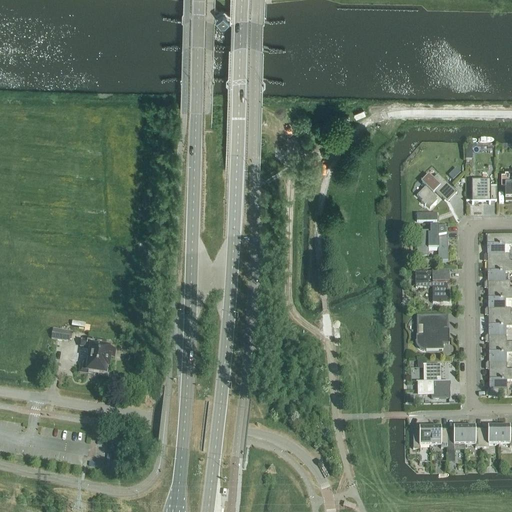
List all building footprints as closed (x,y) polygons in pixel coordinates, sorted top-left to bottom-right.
[(214,17),(216,19),(219,22),(224,23),(229,18),(222,10),(214,17)] [(441,198),(443,196),(448,202),(455,194),(456,195),(456,194),(437,175),(433,180),(428,175),(421,183),(425,188),(416,197),(422,202),(421,203),(425,207),(426,206),(430,209),(437,202),(437,201),(436,202),(435,200),(435,199),(435,197),(434,195),(433,194),(435,192),(441,198)] [(504,177),(501,177),(501,188),(504,188),(505,200),(505,203),(511,202),(511,175),(504,175),(504,177)] [(490,183),(471,183),(472,205),(473,205),(473,203),(488,203),(488,205),(490,205),(490,203),(496,203),(496,187),(490,187),(490,183)] [(416,223),(437,222),(436,214),(416,215),(416,223)] [(428,232),(417,232),(417,257),(428,257),(428,250),(438,250),(438,263),(448,263),(447,238),(439,239),(438,239),(438,236),(446,234),(445,227),(430,227),(430,228),(430,235),(428,235),(428,232)] [(511,235),(485,236),(485,237),(486,237),(487,254),(489,256),(489,263),(486,263),(486,262),(486,263),(509,263),(509,255),(504,255),(504,247),(511,246),(511,235)] [(490,283),(490,290),(487,290),(487,289),(486,289),(486,290),(510,290),(510,282),(505,282),(505,274),(511,273),(511,262),(509,263),(486,263),(486,264),(487,264),(487,281),(490,283)] [(432,273),(418,273),(415,273),(415,289),(432,289),(432,304),(440,304),(442,304),(449,304),(449,293),(447,293),(447,280),(449,280),(449,272),(432,272),(432,273)] [(493,310),(493,317),(487,317),(487,316),(487,317),(510,317),(510,316),(510,309),(505,309),(505,301),(511,300),(511,289),(510,290),(486,290),(486,291),(487,291),(488,308),(490,310),(493,310)] [(491,337),(491,344),(488,344),(488,343),(487,343),(487,344),(506,344),(506,328),(511,327),(511,316),(510,316),(510,317),(487,317),(487,318),(488,317),(488,335),(491,337)] [(424,352),(426,352),(443,351),(442,351),(442,345),(448,344),(448,345),(449,345),(449,329),(444,330),(444,326),(447,325),(447,317),(417,318),(417,326),(422,326),(423,337),(417,337),(417,336),(416,336),(416,343),(416,344),(416,345),(417,346),(417,347),(418,348),(418,349),(420,350),(421,351),(422,351),(424,352)] [(91,333),(93,321),(74,318),(72,330),(91,333)] [(71,332),(62,331),(52,330),(51,340),(69,343),(71,332)] [(113,359),(115,351),(105,349),(106,343),(88,340),(87,342),(81,341),(80,348),(90,349),(88,365),(83,365),(80,366),(79,374),(87,375),(87,372),(107,375),(109,359),(113,359)] [(491,364),(491,371),(488,371),(488,370),(487,370),(487,371),(506,371),(506,355),(511,354),(511,343),(506,344),(487,344),(488,344),(489,362),(491,364)] [(423,383),(416,383),(416,384),(419,384),(419,395),(431,395),(431,400),(450,399),(450,387),(441,387),(440,383),(440,366),(441,366),(441,365),(427,366),(423,366),(423,367),(423,370),(423,383)] [(488,398),(507,398),(506,382),(511,381),(511,370),(506,371),(487,371),(489,371),(489,389),(491,391),(492,398),(488,398),(488,397),(488,398)] [(475,428),(464,429),(464,446),(475,446),(475,449),(481,449),(481,430),(475,430),(475,428)] [(487,430),(481,430),(481,449),(488,449),(488,446),(499,446),(498,428),(487,428),(487,430)] [(511,429),(510,429),(509,428),(498,428),(499,446),(509,446),(509,449),(511,448),(511,429)] [(412,447),(412,450),(413,450),(419,450),(419,447),(430,447),(430,429),(419,429),(419,431),(412,431),(413,447),(412,447)] [(441,429),(440,429),(430,429),(430,447),(440,447),(440,450),(447,449),(447,430),(441,430),(441,429)] [(453,430),(447,430),(447,449),(454,449),(454,446),(464,446),(464,429),(453,429),(453,430)]
